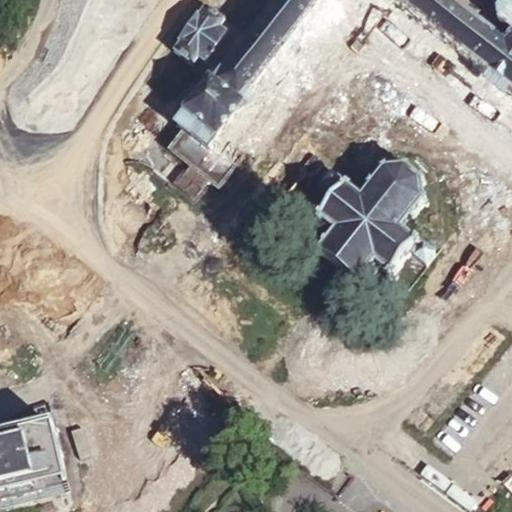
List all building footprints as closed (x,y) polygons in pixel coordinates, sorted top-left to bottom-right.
[(490,34),(448,0),(284,0),(249,45),(222,80),(216,87),(213,86),(165,145),(170,150),(195,170),(207,156),(216,163),(339,9),(345,0),(365,0),(370,4),(511,116),(511,1),(501,1),(491,12),(492,21),(497,25),(490,34)] [(345,0),(339,9),(355,22),(370,4),(365,0),(345,0)] [(216,63),(239,36),(207,11),(173,54),(191,69),(198,61),(205,67),(211,59),(216,63)] [(242,39),(239,36),(216,63),(211,59),(205,67),(212,72),(222,80),(249,45),(242,39)] [(65,180),(123,99),(71,62),(13,143),(65,180)] [(230,174),(216,163),(207,156),(195,170),(170,150),(155,169),(205,207),(230,174)] [(362,200),(330,175),(321,186),(337,199),(322,216),(318,213),(314,217),(319,221),(316,226),(320,229),(324,225),(331,231),(316,251),(363,289),(380,269),(387,274),(384,279),(388,281),(391,279),(395,281),(399,276),(395,273),(410,256),(427,268),(436,257),(402,232),(420,211),(426,210),(426,204),(421,203),(420,192),(426,191),(425,185),(420,185),(409,176),(410,169),(403,167),(402,172),(386,174),(385,170),(379,172),(381,177),(362,200)] [(1,445),(0,442),(0,511),(8,511),(73,496),(56,431),(1,445)]
